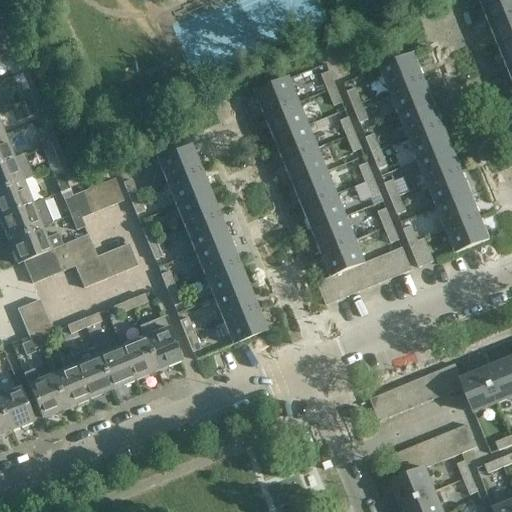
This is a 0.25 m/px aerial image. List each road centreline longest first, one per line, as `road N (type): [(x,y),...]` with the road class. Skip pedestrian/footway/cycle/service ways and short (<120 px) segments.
road 1 (residential): [(0,490),(309,364)]
road 2 (residential): [(309,364),(511,278)]
road 3 (residential): [(366,511),(309,364)]
